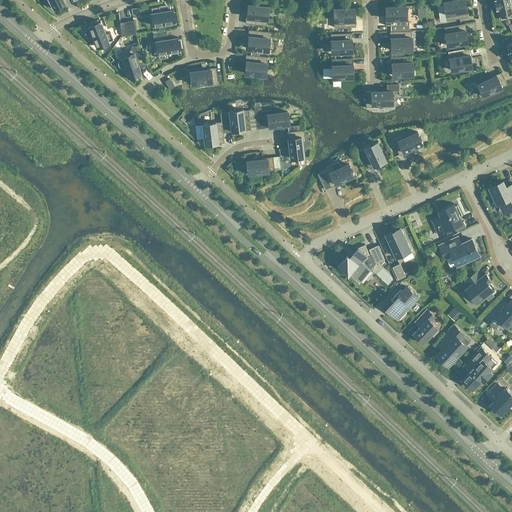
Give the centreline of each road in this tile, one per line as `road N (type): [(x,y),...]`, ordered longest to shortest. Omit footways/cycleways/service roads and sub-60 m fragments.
road 1 (secondary): [(483,458),(196,191)]
road 2 (residential): [(305,262),(498,442)]
road 3 (secondary): [(196,191),(35,44)]
